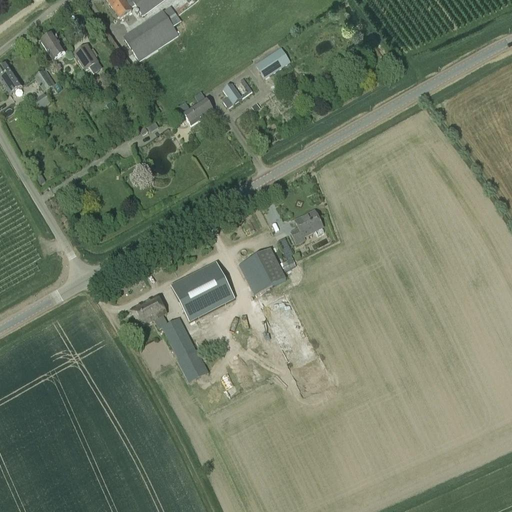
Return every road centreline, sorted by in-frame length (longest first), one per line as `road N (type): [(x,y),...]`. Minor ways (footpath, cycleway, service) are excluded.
road 1 (tertiary): [(86,280),(511,40)]
road 2 (unclassified): [(86,280),(0,137)]
